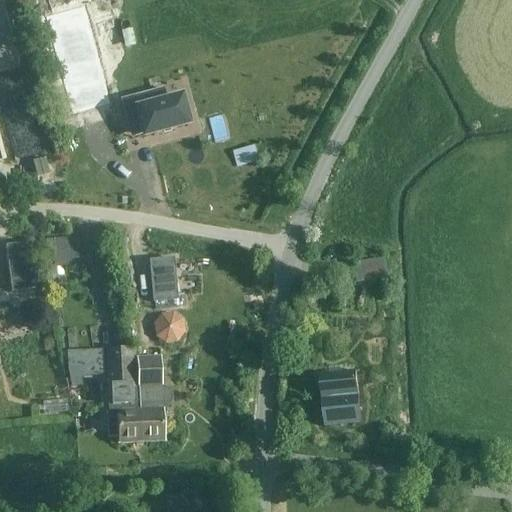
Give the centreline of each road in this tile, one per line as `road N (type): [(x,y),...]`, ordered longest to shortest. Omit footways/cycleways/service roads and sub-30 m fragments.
road 1 (unclassified): [(0,212),(87,210),(292,251)]
road 2 (tertiary): [(292,251),(320,173),(414,0)]
road 3 (tertiary): [(264,511),(270,360),(292,251)]
